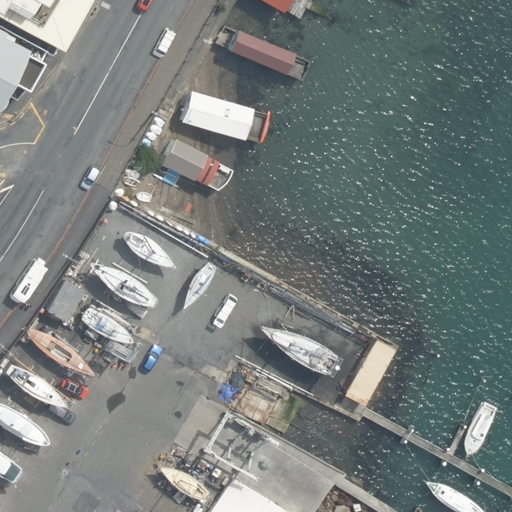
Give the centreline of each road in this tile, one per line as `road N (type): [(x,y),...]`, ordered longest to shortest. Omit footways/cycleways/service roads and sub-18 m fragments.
road 1 (secondary): [(149,0),(72,140)]
road 2 (secondary): [(72,140),(0,261)]
